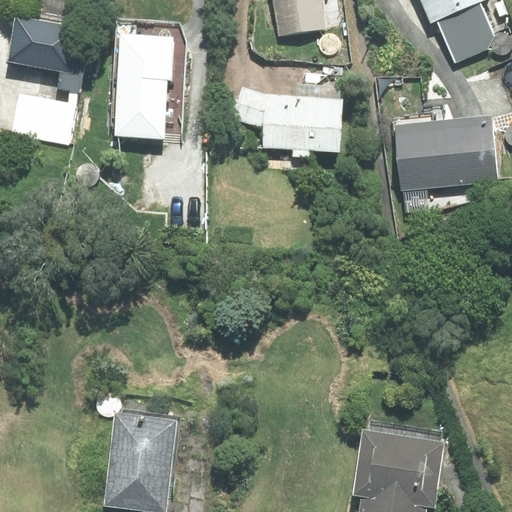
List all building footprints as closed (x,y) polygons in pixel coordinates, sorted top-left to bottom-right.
[(269,0),(277,41),(324,32),(317,0),(269,0)] [(414,0),(430,33),(435,31),(453,70),(495,52),(477,11),(492,4),(490,0),(414,0)] [(502,5),(493,9),(500,21),(508,16),(502,5)] [(13,27),(4,68),(59,79),(56,96),(68,99),(66,108),(22,99),(14,138),(65,149),(83,64),(71,62),(75,40),(13,27)] [(117,48),(114,145),(161,146),(163,92),(167,92),(168,49),(117,48)] [(291,160),(291,166),(307,167),(307,161),(335,163),(339,114),(262,107),(239,99),(232,128),(259,139),(258,157),(291,160)] [(487,129),(394,134),(397,197),(491,191),(487,129)] [(111,293),(106,335),(148,340),(153,297),(111,293)] [(111,427),(102,511),(162,511),(171,433),(111,427)] [(349,506),(360,507),(359,511),(431,511),(440,457),(359,444),(349,506)]
